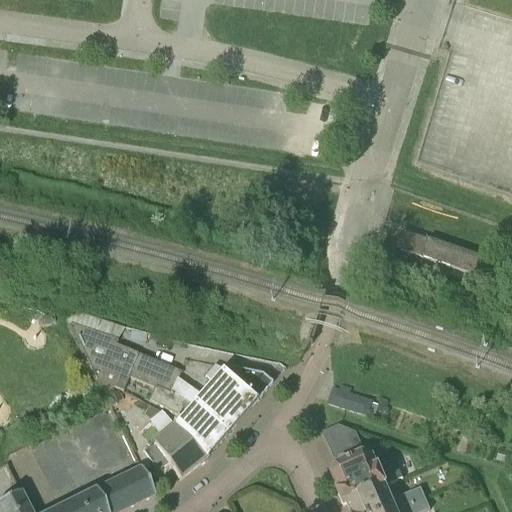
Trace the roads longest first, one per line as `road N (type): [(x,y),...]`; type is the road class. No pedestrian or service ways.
road 1 (residential): [(279,427),(320,344),(353,192),(390,98)]
road 2 (unclassified): [(390,98),(132,41)]
road 3 (track): [(296,400),(471,464),(498,511)]
road 4 (unclassified): [(132,41),(0,23)]
road 5 (residential): [(190,511),(279,427)]
